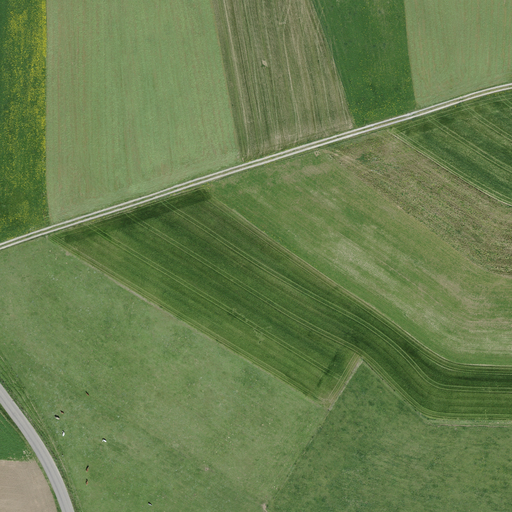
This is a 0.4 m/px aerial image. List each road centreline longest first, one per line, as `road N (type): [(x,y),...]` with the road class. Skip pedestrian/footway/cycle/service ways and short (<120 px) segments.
road 1 (track): [(0,246),(511,86)]
road 2 (tertiary): [(0,392),(50,467),(68,511)]
